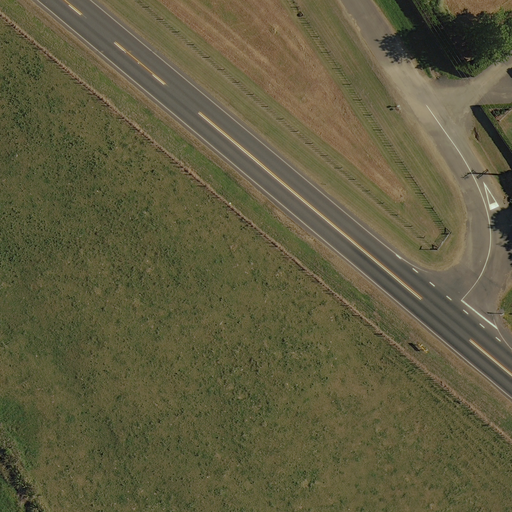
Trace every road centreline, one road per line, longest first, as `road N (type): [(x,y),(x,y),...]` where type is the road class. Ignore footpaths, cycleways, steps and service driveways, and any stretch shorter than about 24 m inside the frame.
road 1 (primary): [(444,318),(62,0)]
road 2 (unclassified): [(354,0),(456,151),(487,221),(481,273),(444,318)]
